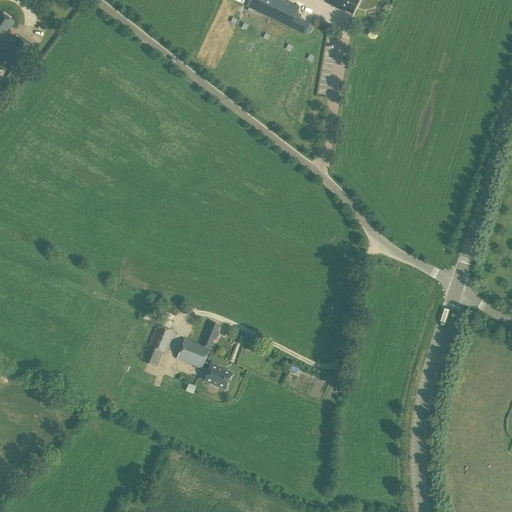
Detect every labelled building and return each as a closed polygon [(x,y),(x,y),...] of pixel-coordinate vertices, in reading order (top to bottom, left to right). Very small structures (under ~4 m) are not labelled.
[(284,0),(249,0),(246,7),(304,34),(309,23),(294,16),(299,7),(284,0)] [(332,0),(329,5),(339,10),(340,9),(351,16),(359,2),(354,0),(332,0)] [(0,45),(10,53),(5,60),(16,67),(29,48),(18,41),(16,43),(8,38),(7,34),(13,25),(10,23),(9,20),(7,18),(5,17),(2,17),(0,15),(0,45)] [(169,302),(165,310),(173,314),(177,306),(169,302)] [(185,340),(177,360),(201,370),(201,369),(208,371),(204,381),(225,390),(231,374),(221,369),(221,368),(211,364),(211,365),(204,362),(213,339),(216,340),(219,333),(217,332),(219,327),(210,323),(202,343),(201,346),(185,340)] [(148,347),(142,362),(157,368),(163,353),(165,354),(174,332),(157,325),(148,347)] [(183,383),(181,389),(189,391),(191,385),(183,383)]
